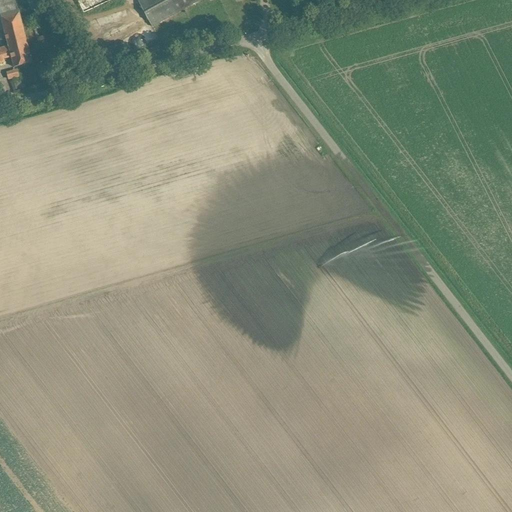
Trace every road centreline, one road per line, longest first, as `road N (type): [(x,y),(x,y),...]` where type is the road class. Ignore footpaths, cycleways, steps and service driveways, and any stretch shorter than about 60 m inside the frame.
road 1 (unclassified): [(511,377),(251,37)]
road 2 (unclassified): [(0,109),(251,37)]
road 3 (unclassified): [(386,0),(251,37)]
